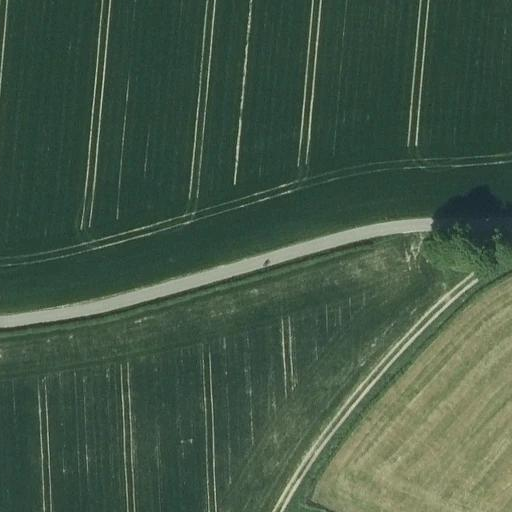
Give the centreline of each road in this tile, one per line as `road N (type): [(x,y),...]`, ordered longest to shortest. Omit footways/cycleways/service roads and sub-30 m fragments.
road 1 (track): [(511,222),(385,229),(172,289),(0,323)]
road 2 (track): [(283,511),(324,440),(412,339),(511,255)]
